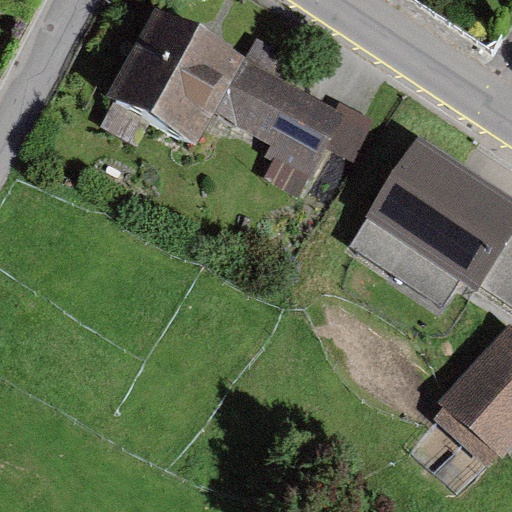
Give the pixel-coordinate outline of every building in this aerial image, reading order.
[(247,61),(159,13),(109,103),(198,153),(218,118),(271,148),(266,157),(276,162),(264,184),(299,203),(328,151),(347,117),(292,87),(247,61)] [(259,40),(247,61),(292,87),(304,66),(259,40)] [(350,111),(347,117),(328,151),(357,167),(382,129),(350,111)] [(511,206),(420,146),(352,250),(443,310),(460,285),(479,297),(511,246),(511,206)] [(511,246),(479,297),(511,317),(511,246)] [(505,462),(511,453),(511,333),(507,329),(440,404),(505,462)]
